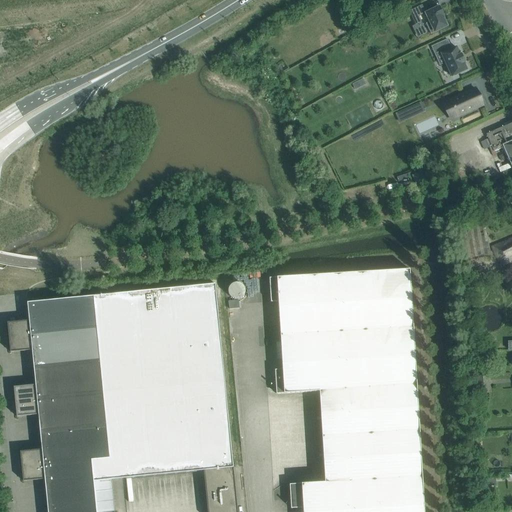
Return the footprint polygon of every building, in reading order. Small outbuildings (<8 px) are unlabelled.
[(430,33),(447,26),(442,15),(443,15),(438,6),(425,12),(429,21),(425,23),(430,33)] [(447,39),(431,47),(434,54),(440,51),(452,77),(466,70),(463,63),(464,62),(461,55),(460,55),(456,48),(452,50),(447,39)] [(475,89),(451,100),(454,107),(453,108),(454,109),(455,109),(458,116),(483,105),(475,89)] [(511,168),(511,121),(505,124),(505,126),(486,134),(488,139),(485,140),(488,146),(488,145),(491,153),(503,148),(511,168)] [(425,184),(420,172),(413,176),(418,187),(425,184)] [(511,254),(511,238),(492,247),(498,261),(511,254)] [(424,511),(410,270),(269,278),(271,302),(278,302),(282,370),(275,370),(276,394),(319,392),(325,482),(289,485),(291,509),(303,508),(303,511),(424,511)] [(29,321),(7,323),(10,352),(32,350),(36,385),(14,387),(17,417),(38,415),(42,449),(20,452),(23,482),(45,479),(48,511),(114,511),(112,480),(204,471),(207,511),(237,511),(233,467),(215,284),(27,303),(29,321)] [(239,308),(238,300),(228,301),(229,309),(239,308)]
